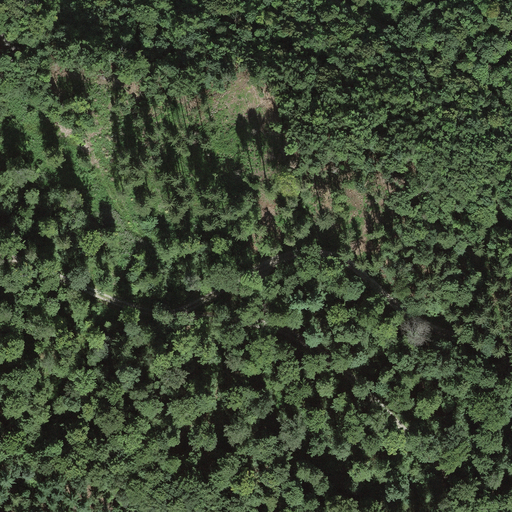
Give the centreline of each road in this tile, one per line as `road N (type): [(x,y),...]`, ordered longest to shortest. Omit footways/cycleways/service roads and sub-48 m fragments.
road 1 (track): [(481,511),(363,385),(309,341),(272,325),(183,319),(0,244)]
road 2 (track): [(511,367),(384,299),(351,262),(324,253),(289,252),(183,319)]
road 3 (track): [(333,0),(511,114)]
